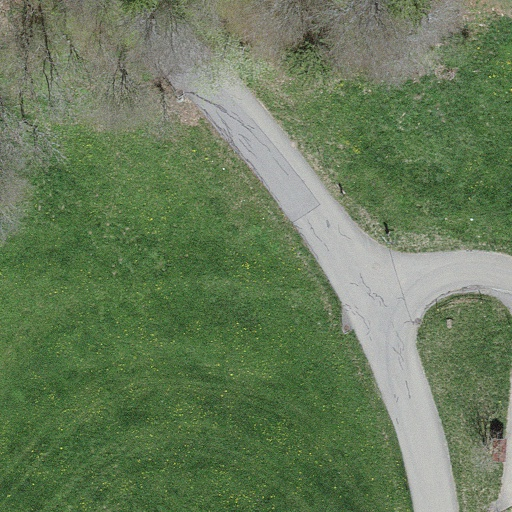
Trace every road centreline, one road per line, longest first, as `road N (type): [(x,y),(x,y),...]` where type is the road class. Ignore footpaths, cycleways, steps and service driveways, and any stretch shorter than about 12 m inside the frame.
road 1 (unclassified): [(123,0),(155,24),(266,146),(366,285)]
road 2 (unclassified): [(366,285),(415,414),(435,511)]
road 3 (unclassified): [(511,277),(474,269),(366,285)]
